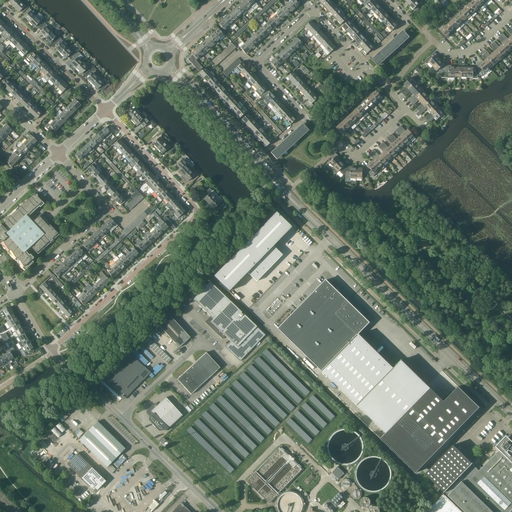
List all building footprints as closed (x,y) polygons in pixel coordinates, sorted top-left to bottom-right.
[(242,3),(241,4),(246,10),(248,12),(253,8),(245,0),(243,0),(241,2),(242,3)] [(245,0),(253,8),(257,4),(255,2),(253,0),(245,0)] [(291,0),(288,3),(294,9),(295,8),(296,9),(299,6),(298,5),(301,3),(298,0),(291,0)] [(376,1),(375,0),(372,0),(371,1),(369,0),(367,0),(364,4),(365,6),(367,5),(371,9),(377,3),(376,2),(376,1)] [(415,0),(409,5),(413,10),(421,2),(419,0),(416,0),(416,1),(415,0)] [(486,8),(483,5),(479,0),(474,0),(473,1),(479,8),(482,11),(482,10),(485,7),(486,8)] [(24,6),(19,1),(14,7),(19,12),(20,11),(22,13),(28,7),(26,5),(24,6)] [(329,11),(335,5),(331,1),(324,7),(327,10),(328,10),(329,11)] [(479,8),(473,1),(471,3),(470,2),(468,4),(475,12),(479,8)] [(288,3),(284,7),(290,14),(293,11),(293,10),(294,9),(288,3)] [(379,5),(377,3),(371,9),(375,14),(382,7),(379,4),(379,5)] [(238,5),(235,7),(242,14),(246,10),(241,4),(239,5),(238,5)] [(475,12),(468,4),(466,6),(467,7),(465,9),(471,16),(475,12)] [(332,16),(339,10),(335,5),(329,11),(330,13),(332,16)] [(233,11),(232,12),(237,18),(242,14),(235,7),(233,10),(233,11)] [(284,7),(280,11),(285,17),(287,16),(287,17),(290,14),(284,7)] [(385,10),(382,7),(375,14),(379,18),(385,12),(384,11),(385,10)] [(29,22),(35,17),(30,12),(31,10),(29,8),(23,14),(25,16),(24,17),(29,22)] [(337,20),(343,14),(344,13),(340,9),(339,10),(332,16),(335,19),(336,18),(337,20)] [(471,16),(465,9),(463,10),(462,9),(460,11),(467,19),(471,16)] [(280,11),(275,15),(282,22),(284,19),(285,17),(280,11)] [(467,19),(460,11),(458,13),(459,14),(457,16),(463,23),(467,19)] [(230,13),(227,16),(233,22),(237,18),(232,12),(230,14),(230,13)] [(387,14),(385,12),(379,18),(383,22),(390,16),(387,13),(387,14)] [(347,19),(343,14),(337,20),(339,21),(338,22),(341,25),(347,19)] [(275,15),(271,19),(276,25),(278,24),(279,25),(282,22),(275,15)] [(224,19),(223,20),(229,27),(230,28),(235,24),(233,22),(227,16),(224,18),(224,19)] [(393,19),(390,16),(383,22),(387,27),(393,21),(392,20),(393,19)] [(463,23),(457,16),(455,18),(454,17),(452,19),(460,27),(463,23)] [(44,23),(42,20),(40,17),(38,19),(35,17),(29,22),(35,28),(36,26),(38,28),(44,23)] [(271,19),(266,23),(273,30),(275,28),(275,27),(276,25),(271,19)] [(460,27),(452,19),(450,20),(451,21),(449,23),(456,30),(460,27)] [(221,21),(218,24),(224,31),(229,27),(223,20),(222,22),(221,21)] [(310,21),(304,27),(309,31),(314,26),(310,21)] [(347,31),(353,25),(349,21),(342,27),(345,30),(346,29),(347,31)] [(391,31),(398,25),(395,22),(395,23),(393,21),(387,27),(391,31)] [(266,23),(262,27),(268,33),(269,32),(270,33),(273,30),(266,23)] [(456,30),(449,23),(447,25),(446,24),(444,26),(452,34),(456,30)] [(52,31),(47,26),(45,24),(39,29),(41,31),(40,33),(45,38),(52,31)] [(350,36),(357,30),(353,25),(347,31),(349,32),(348,33),(350,36)] [(319,30),(314,26),(309,31),(313,36),(319,30)] [(452,34),(444,26),(442,28),(443,29),(439,33),(445,39),(447,37),(447,38),(452,34)] [(262,27),(258,32),(264,38),(267,35),(266,35),(268,33),(262,27)] [(8,28),(2,34),(0,36),(5,40),(7,38),(12,32),(8,28)] [(215,32),(213,33),(219,39),(223,35),(217,28),(214,31),(215,32)] [(323,35),(319,30),(313,36),(317,40),(323,35)] [(355,40),(361,34),(357,30),(350,36),(353,39),(354,38),(355,40)] [(378,66),(385,60),(410,37),(403,30),(372,60),(378,66)] [(59,38),(57,36),(52,31),(45,38),(50,43),(52,42),(54,44),(59,38)] [(17,37),(12,32),(7,38),(11,42),(17,37)] [(258,32),(253,36),(259,42),(260,40),(261,41),(264,38),(258,32)] [(361,34),(355,40),(357,41),(356,42),(359,45),(365,39),(368,36),(364,32),(361,34)] [(384,38),(377,32),(375,34),(381,40),(384,38)] [(219,39),(213,33),(212,35),(211,34),(208,37),(215,43),(219,39)] [(511,39),(510,37),(508,39),(503,34),(500,36),(511,48),(511,39)] [(327,39),(323,35),(317,40),(321,45),(327,39)] [(253,36),(249,40),(255,46),(258,44),(257,43),(259,42),(253,36)] [(511,48),(500,36),(498,38),(503,44),(501,46),(508,53),(511,48)] [(21,41),(17,37),(11,42),(15,47),(21,41)] [(215,43),(208,37),(205,39),(206,40),(205,41),(210,47),(215,43)] [(302,44),(297,38),(292,42),(298,48),(302,44)] [(61,53),(66,48),(61,43),(63,41),(60,39),(55,45),(57,47),(56,48),(61,53)] [(331,44),(327,39),(321,45),(325,49),(331,44)] [(363,49),(370,43),(365,39),(359,45),(361,48),(362,47),(363,49)] [(249,40),(244,44),(250,50),(251,49),(252,49),(255,46),(249,40)] [(25,45),(21,41),(15,47),(20,51),(25,45)] [(210,47),(205,41),(203,43),(202,42),(199,45),(206,51),(210,47)] [(298,48),(292,42),(288,46),(293,52),(298,48)] [(508,53),(501,46),(499,47),(494,42),(492,44),(503,57),(508,53)] [(367,54),(374,47),(370,43),(363,49),(365,50),(364,51),(367,54)] [(244,44),(240,48),(246,55),(249,52),(248,51),(250,50),(244,44)] [(335,48),(331,44),(325,49),(329,53),(335,48)] [(503,57),(492,44),(489,46),(494,52),(492,54),(499,61),(503,57)] [(30,50),(25,45),(20,51),(24,56),(30,50)] [(206,51),(199,45),(196,48),(197,48),(196,50),(201,56),(206,51)] [(293,52),(288,46),(283,51),(289,56),(291,59),(295,54),(293,52)] [(73,57),(78,52),(75,49),(72,53),(66,48),(61,53),(66,59),(67,57),(70,59),(73,56),(73,57)] [(201,56),(196,50),(194,51),(193,50),(191,53),(193,55),(192,57),(196,61),(201,56)] [(499,61),(492,54),(490,56),(485,50),(483,52),(494,65),(499,61)] [(289,56),(283,51),(279,55),(284,60),(289,56)] [(76,69),(82,63),(77,58),(80,54),(78,52),(73,57),(71,60),(73,62),(71,64),(76,69)] [(429,63),(433,67),(440,60),(438,58),(439,57),(434,52),(429,57),(430,57),(429,58),(428,58),(424,61),(425,61),(426,64),(429,63)] [(494,65),(483,52),(480,55),(485,60),(483,62),(490,69),(494,65)] [(29,55),(25,59),(30,64),(32,63),(37,57),(33,53),(30,55),(29,55)] [(284,60),(279,55),(274,59),(280,65),(284,60)] [(30,64),(29,65),(32,67),(34,65),(36,67),(42,61),(37,57),(32,63),(30,64)] [(202,68),(196,61),(192,57),(188,60),(189,60),(191,62),(190,63),(192,65),(193,64),(199,71),(202,68)] [(280,65),(274,59),(270,63),(275,69),(280,65)] [(442,62),(440,60),(433,67),(437,71),(435,72),(438,75),(439,74),(442,76),(447,66),(442,61),(442,62)] [(42,61),(36,67),(40,71),(46,65),(42,61)] [(246,64),(243,62),(241,63),(239,65),(237,67),(236,68),(235,69),(234,70),(238,74),(240,72),(246,67),(245,65),(246,64)] [(490,69),(483,62),(481,64),(481,63),(476,67),(478,74),(480,73),(481,77),(484,76),(486,74),(486,73),(490,69)] [(87,68),(82,63),(76,69),(82,74),(83,73),(85,75),(91,69),(89,67),(87,68)] [(46,65),(40,71),(45,76),(50,70),(46,65)] [(455,77),(455,67),(453,67),(453,66),(447,66),(442,76),(441,78),(442,76),(445,76),(445,78),(455,79),(455,77)] [(244,77),(251,71),(248,68),(246,67),(240,72),(244,77)] [(478,74),(476,67),(470,67),(470,68),(467,68),(467,77),(473,78),(473,79),(476,79),(478,78),(477,74),(478,74)] [(98,78),(98,79),(100,77),(95,72),(96,70),(93,68),(92,69),(93,69),(86,76),(88,78),(87,79),(92,84),(98,78)] [(203,78),(209,72),(205,68),(198,74),(201,77),(202,76),(203,78)] [(45,76),(42,78),(47,82),(49,80),(55,74),(50,70),(45,76)] [(254,73),(251,71),(244,77),(248,81),(255,76),(253,74),(254,73)] [(206,83),(213,77),(209,72),(203,78),(204,79),(203,80),(206,83)] [(291,82),(297,76),(293,72),(287,77),(291,82)] [(55,74),(49,80),(53,84),(59,78),(55,74)] [(252,86),(259,79),(257,76),(256,77),(255,76),(248,81),(247,83),(251,87),(252,86)] [(295,86),(301,81),(297,76),(291,82),(295,86)] [(211,87),(217,81),(213,77),(206,83),(209,86),(210,85),(211,87)] [(59,78),(53,84),(58,88),(63,82),(59,78)] [(102,91),(108,85),(105,83),(104,84),(98,79),(98,78),(92,84),(98,89),(99,88),(102,91)] [(403,94),(415,82),(411,78),(404,84),(406,87),(400,92),(403,94)] [(262,82),(259,79),(252,86),(256,90),(263,84),(261,83),(262,82)] [(6,89),(13,82),(11,80),(9,82),(6,80),(1,85),(6,89)] [(214,92),(221,86),(217,81),(211,87),(212,88),(212,89),(214,92)] [(299,91),(305,85),(301,81),(295,86),(299,91)] [(10,93),(17,86),(13,82),(6,89),(10,93)] [(63,82),(58,88),(62,93),(68,87),(63,82)] [(412,93),(419,87),(415,82),(403,94),(405,97),(410,91),(412,93)] [(264,86),(263,84),(256,90),(255,91),(261,98),(269,91),(267,89),(267,88),(264,85),(264,86)] [(303,95),(309,90),(305,85),(299,91),(303,95)] [(15,98),(22,90),(17,86),(10,93),(15,98)] [(219,96),(225,90),(221,86),(214,92),(217,95),(218,94),(219,96)] [(411,103),(423,91),(419,87),(412,93),(414,95),(409,100),(411,103)] [(64,98),(72,90),(69,88),(62,95),(64,98)] [(19,102),(26,95),(22,90),(15,98),(19,102)] [(222,101),(229,94),(225,90),(219,96),(221,97),(220,98),(222,101)] [(307,100),(313,94),(309,90),(303,95),(307,100)] [(271,93),(269,91),(261,98),(263,100),(264,99),(269,103),(275,98),(273,96),(274,96),(271,92),(271,93)] [(373,92),(371,94),(379,102),(383,98),(376,91),(374,93),(373,92)] [(420,102),(427,96),(423,91),(411,103),(413,105),(419,100),(420,102)] [(227,104),(233,99),(229,94),(222,101),(225,104),(226,103),(227,104)] [(317,99),(313,94),(307,100),(312,104),(317,99)] [(370,97),(368,98),(375,105),(379,102),(371,94),(369,96),(370,97)] [(23,106),(30,99),(26,95),(19,102),(23,106)] [(75,100),(71,104),(76,109),(81,105),(79,103),(81,100),(76,95),(73,98),(75,100)] [(419,112),(432,100),(427,96),(420,102),(422,104),(417,109),(419,112)] [(276,99),(275,98),(269,103),(273,108),(279,101),(277,99),(276,99)] [(365,99),(363,101),(371,109),(375,105),(368,98),(366,100),(365,99)] [(28,110),(33,106),(35,103),(30,99),(23,106),(28,110)] [(231,110),(237,103),(233,99),(227,104),(229,106),(228,107),(231,110)] [(428,111),(436,104),(432,100),(419,112),(421,114),(427,109),(428,111)] [(282,104),(279,101),(273,108),(277,112),(283,106),(281,105),(282,104)] [(362,104),(360,106),(367,113),(371,109),(363,101),(361,103),(362,104)] [(236,113),(242,108),(237,103),(231,110),(233,112),(234,112),(236,113)] [(72,114),(76,109),(71,104),(66,108),(72,114)] [(427,120),(440,109),(436,104),(428,111),(430,113),(425,118),(427,120)] [(130,113),(127,116),(132,121),(139,115),(140,113),(138,111),(133,105),(128,110),(130,113)] [(32,115),(37,110),(33,106),(28,110),(32,115)] [(281,116),(288,110),(285,107),(284,108),(283,106),(277,112),(281,116)] [(357,106),(355,108),(363,116),(364,118),(368,114),(367,113),(360,106),(358,107),(357,106)] [(68,118),(72,114),(66,108),(62,113),(68,118)] [(246,112),(242,108),(236,113),(237,115),(236,116),(239,118),(246,112)] [(354,111),(352,113),(359,120),(363,116),(355,108),(353,110),(354,111)] [(444,113),(440,109),(427,120),(429,123),(435,118),(437,120),(440,117),(443,119),(445,116),(443,114),(444,113)] [(41,114),(37,110),(32,115),(36,119),(41,114)] [(290,113),(288,110),(281,116),(285,121),(291,115),(290,114),(290,113)] [(40,123),(47,115),(45,113),(38,120),(40,123)] [(64,123),(68,118),(62,113),(58,117),(64,123)] [(139,115),(132,121),(137,126),(139,124),(143,128),(149,123),(145,119),(146,118),(141,113),(140,113),(139,115)] [(349,114),(347,116),(355,124),(356,125),(360,122),(359,120),(352,113),(350,115),(349,114)] [(246,124),(252,119),(248,114),(241,120),(243,123),(244,123),(246,124)] [(292,117),(291,115),(285,121),(289,125),(296,119),(293,116),(292,117)] [(346,119),(344,120),(351,127),(355,124),(347,116),(345,118),(346,119)] [(59,127),(64,123),(58,117),(53,121),(59,127)] [(249,129),(256,123),(252,119),(246,124),(247,126),(246,126),(249,129)] [(341,121),(339,123),(347,131),(351,127),(344,120),(342,122),(341,121)] [(55,132),(59,127),(53,121),(49,126),(48,124),(45,127),(50,132),(53,129),(55,132)] [(254,133),(260,128),(256,123),(249,129),(252,132),(254,133)] [(338,126),(336,128),(343,135),(347,131),(339,123),(337,125),(338,126)] [(6,124),(2,129),(8,135),(12,130),(6,124)] [(276,160),(301,137),(308,131),(302,124),(270,153),(276,160)] [(282,133),(275,126),(273,128),(279,135),(282,133)] [(401,126),(398,128),(410,141),(415,137),(408,130),(406,132),(401,126)] [(105,127),(101,131),(106,136),(107,138),(112,134),(105,127)] [(257,138),(264,132),(260,128),(254,133),(255,135),(254,136),(257,138)] [(410,141),(398,128),(396,130),(401,136),(399,138),(406,145),(410,141)] [(101,131),(97,135),(101,140),(103,138),(105,140),(107,138),(106,136),(101,131)] [(262,142),(268,137),(264,132),(257,138),(260,141),(262,142)] [(156,141),(153,144),(157,149),(164,143),(166,140),(167,140),(165,138),(161,137),(162,134),(158,133),(158,134),(156,135),(153,138),(156,141)] [(406,145),(399,138),(397,140),(392,134),(390,136),(401,149),(406,145)] [(97,135),(92,139),(97,144),(98,146),(102,142),(101,140),(97,135)] [(31,136),(27,140),(32,146),(37,141),(31,136)] [(401,149),(390,136),(387,139),(392,144),(390,146),(397,153),(400,150),(401,149)] [(265,147),(272,141),(268,137),(262,142),(263,144),(262,144),(265,147)] [(92,139),(88,143),(93,148),(97,144),(92,139)] [(27,140),(22,144),(28,150),(32,146),(27,140)] [(123,144),(119,140),(114,145),(118,149),(123,144)] [(164,143),(157,149),(162,154),(165,151),(168,154),(173,149),(170,146),(171,146),(166,140),(164,143)] [(397,153),(390,146),(388,148),(383,142),(381,144),(392,157),(397,153)] [(88,143),(84,147),(88,152),(91,150),(92,152),(94,150),(93,148),(88,143)] [(22,144),(18,149),(27,157),(28,156),(26,153),(28,150),(22,144)] [(127,148),(123,144),(118,149),(122,153),(127,148)] [(392,157),(381,144),(378,147),(383,152),(381,154),(388,161),(392,157)] [(84,147),(79,151),(84,156),(88,152),(84,147)] [(131,153),(127,148),(122,153),(124,155),(122,157),(124,159),(126,158),(131,153)] [(18,149),(14,153),(20,159),(23,156),(26,159),(27,157),(18,149)] [(388,161),(381,154),(379,156),(374,150),(372,153),(384,165),(388,161)] [(79,151),(75,155),(80,161),(84,156),(79,151)] [(14,153),(10,157),(16,163),(20,159),(14,153)] [(135,157),(131,153),(126,158),(130,162),(135,157)] [(340,158),(335,153),(330,157),(333,160),(330,163),(334,167),(341,161),(339,159),(340,158)] [(384,165),(372,153),(369,155),(375,160),(373,162),(379,169),(380,170),(381,172),(386,168),(384,165)] [(10,157),(6,162),(11,167),(16,163),(10,157)] [(139,161),(135,157),(130,162),(127,164),(132,168),(134,166),(139,161)] [(181,169),(178,171),(183,176),(192,168),(185,160),(179,166),(181,168),(181,169)] [(143,166),(139,161),(134,166),(138,171),(143,166)] [(343,163),(341,161),(334,167),(334,168),(332,169),(336,174),(338,172),(340,170),(344,175),(348,166),(344,162),(343,163)] [(379,169),(373,162),(371,164),(370,163),(365,167),(368,174),(368,173),(369,173),(370,177),(373,176),(375,174),(380,170),(379,169)] [(87,169),(91,174),(96,169),(98,168),(98,167),(94,163),(87,169)] [(147,170),(143,166),(138,171),(142,175),(147,170)] [(356,179),(356,168),(354,168),(354,167),(348,166),(344,175),(345,175),(345,178),(350,178),(350,179),(356,179)] [(96,169),(91,174),(95,178),(100,173),(102,172),(98,167),(98,168),(96,169)] [(368,174),(365,167),(359,167),(359,168),(356,168),(356,179),(362,179),(362,174),(368,174)] [(192,168),(183,176),(188,182),(190,179),(193,182),(198,177),(196,174),(196,173),(192,168)] [(151,175),(147,170),(142,175),(146,180),(151,175)] [(100,173),(95,178),(99,182),(104,178),(100,173)] [(157,181),(153,176),(151,175),(146,180),(148,181),(145,184),(149,188),(157,181)] [(104,178),(99,182),(103,187),(108,182),(104,178)] [(197,179),(191,185),(194,188),(200,182),(197,179)] [(161,185),(157,181),(149,188),(153,192),(161,185)] [(108,182),(103,187),(107,191),(112,187),(108,182)] [(165,190),(161,185),(153,192),(157,197),(165,190)] [(112,187),(107,191),(111,195),(116,191),(112,187)] [(208,204),(217,196),(213,191),(212,192),(209,188),(204,193),(206,196),(203,199),(208,204)] [(116,191),(111,195),(115,200),(120,195),(122,193),(118,189),(116,191)] [(169,194),(165,190),(157,197),(161,201),(164,199),(169,194)] [(59,235),(47,223),(47,222),(46,224),(44,222),(47,219),(43,213),(32,222),(28,217),(39,206),(40,207),(44,204),(37,197),(38,196),(37,195),(36,194),(35,195),(35,194),(31,197),(32,198),(28,202),(27,201),(21,206),(22,207),(18,211),(17,210),(10,216),(12,217),(7,221),(6,220),(3,223),(6,226),(4,228),(2,225),(0,226),(0,238),(1,240),(1,239),(3,241),(0,244),(3,247),(5,249),(8,252),(10,254),(13,258),(14,257),(16,258),(15,260),(18,263),(19,262),(21,264),(19,265),(23,268),(24,267),(26,270),(34,262),(31,260),(34,258),(30,254),(29,255),(26,251),(31,247),(36,253),(39,251),(40,252),(46,247),(45,245),(49,241),(50,243),(59,235)] [(173,198),(169,194),(164,199),(168,203),(173,198)] [(120,195),(115,200),(119,204),(121,205),(124,202),(125,201),(120,195)] [(222,201),(217,196),(208,204),(213,209),(216,206),(218,209),(224,204),(221,201),(222,201)] [(177,203),(173,198),(168,203),(172,207),(177,203)] [(181,207),(177,203),(172,207),(176,212),(181,207)] [(185,211),(181,207),(176,212),(173,214),(177,218),(185,211)] [(276,212),(244,244),(213,276),(228,291),(247,272),(256,281),(267,270),(268,271),(270,269),(272,267),(271,266),(282,255),(273,246),(291,227),(276,212)] [(111,219),(108,221),(104,225),(109,230),(111,232),(117,226),(111,219)] [(163,222),(159,226),(164,231),(168,227),(163,222)] [(159,235),(164,231),(159,226),(157,224),(153,228),(154,230),(159,235)] [(109,230),(104,225),(100,229),(104,234),(109,230)] [(104,234),(100,229),(95,233),(100,238),(104,234)] [(155,239),(159,235),(154,230),(150,234),(155,239)] [(155,239),(150,234),(148,232),(143,236),(145,238),(150,243),(155,239)] [(100,238),(95,233),(91,237),(95,242),(98,240),(100,242),(102,240),(100,238)] [(97,244),(95,242),(91,237),(86,241),(93,248),(97,244)] [(146,247),(150,243),(145,238),(141,242),(146,247)] [(142,251),(146,247),(141,242),(140,240),(135,244),(136,245),(142,251)] [(93,248),(86,241),(82,245),(89,252),(93,248)] [(79,248),(75,252),(79,257),(81,259),(86,255),(79,248)] [(134,249),(129,253),(134,258),(139,254),(134,249)] [(130,262),(134,258),(129,253),(127,250),(125,252),(127,255),(125,257),(130,262)] [(75,252),(70,256),(75,261),(77,263),(81,259),(79,257),(75,252)] [(130,262),(125,257),(123,254),(119,259),(126,266),(130,262)] [(70,256),(66,260),(73,267),(77,263),(75,261),(70,256)] [(121,270),(126,266),(119,259),(114,263),(121,270)] [(66,260),(62,264),(66,269),(68,271),(73,267),(66,260)] [(117,274),(121,270),(114,263),(110,267),(112,269),(117,274)] [(62,264),(57,268),(62,273),(64,275),(68,271),(66,269),(62,264)] [(57,268),(53,272),(54,274),(58,277),(62,273),(57,268)] [(113,278),(117,274),(112,269),(108,273),(113,278)] [(98,278),(100,280),(105,285),(109,281),(103,273),(98,278)] [(101,289),(105,285),(100,280),(96,284),(101,289)] [(279,329),(322,371),(357,335),(369,323),(347,301),(326,280),(279,329)] [(40,287),(44,291),(49,287),(45,282),(40,287)] [(210,293),(199,305),(210,316),(209,317),(205,322),(211,328),(222,339),(223,339),(222,338),(225,336),(230,341),(225,347),(240,361),(265,335),(256,326),(210,282),(204,288),(210,293)] [(96,293),(101,289),(96,284),(92,288),(96,293)] [(48,296),(53,291),(51,289),(53,287),(51,285),(49,287),(44,291),(48,296)] [(92,297),(96,293),(92,288),(87,292),(92,297)] [(52,300),(57,295),(53,291),(48,296),(52,300)] [(88,301),(92,297),(87,292),(85,294),(83,292),(81,294),(88,301)] [(83,305),(88,301),(81,294),(76,298),(83,305)] [(56,304),(61,300),(57,295),(52,300),(56,304)] [(60,309),(65,304),(61,300),(56,304),(60,309)] [(64,313),(69,309),(67,306),(68,305),(66,303),(65,304),(60,309),(64,313)] [(5,306),(3,308),(4,310),(3,311),(6,316),(13,312),(9,307),(7,309),(5,306)] [(68,318),(73,313),(74,311),(70,307),(69,309),(64,313),(68,318)] [(13,312),(6,316),(9,321),(16,317),(13,312)] [(156,323),(157,323),(179,348),(190,337),(167,313),(156,323)] [(9,321),(6,323),(9,328),(12,326),(19,322),(17,320),(18,320),(17,318),(16,318),(16,317),(9,321)] [(19,322),(12,326),(15,331),(22,327),(19,322)] [(22,327),(15,331),(18,336),(25,332),(22,327)] [(18,336),(15,338),(18,343),(28,338),(25,332),(18,336)] [(358,335),(323,372),(386,433),(381,439),(416,473),(480,408),(458,387),(444,401),(430,388),(402,360),(394,368),(359,334),(359,335),(358,335)] [(28,338),(18,343),(21,348),(24,347),(31,343),(28,338)] [(24,347),(21,348),(26,356),(34,351),(32,349),(34,348),(31,343),(24,347)] [(127,350),(100,378),(104,383),(105,382),(122,399),(123,398),(124,399),(127,396),(129,394),(142,380),(143,380),(149,375),(151,373),(145,367),(144,367),(132,355),(127,350)] [(10,351),(5,354),(10,363),(12,362),(11,360),(14,358),(12,354),(10,351)] [(206,353),(196,362),(177,379),(191,394),(220,368),(206,353)] [(10,363),(5,354),(0,356),(0,357),(4,364),(6,362),(8,365),(10,363)] [(262,378),(264,381),(263,382),(272,392),(276,389),(264,377),(262,378)] [(253,387),(270,406),(274,402),(256,384),(253,387)] [(247,398),(260,411),(262,409),(263,410),(265,408),(251,394),(247,398)] [(146,412),(150,416),(148,418),(148,420),(159,431),(161,431),(163,430),(162,429),(163,429),(165,431),(168,428),(182,415),(166,398),(157,406),(155,404),(146,412)] [(241,407),(256,421),(260,418),(245,403),(241,407)] [(237,410),(233,414),(247,429),(251,425),(237,410)] [(240,437),(244,434),(227,414),(223,418),(240,437)] [(125,449),(97,421),(79,440),(107,467),(125,449)] [(56,425),(62,432),(66,428),(60,422),(56,425)] [(214,425),(233,446),(237,442),(218,422),(214,425)] [(51,430),(58,437),(62,433),(56,426),(51,430)] [(228,448),(213,433),(211,436),(212,436),(211,438),(225,451),(228,448)] [(511,511),(511,441),(510,439),(506,436),(496,446),(499,450),(479,471),(472,464),(453,445),(425,474),(435,483),(432,486),(438,491),(440,489),(444,492),(445,492),(465,511),(511,511)] [(280,447),(246,481),(269,503),(294,478),(296,479),(298,477),(296,476),(302,469),(300,468),(301,467),(299,464),(298,465),(294,461),(295,460),(290,455),(288,456),(284,451),(285,450),(282,448),(281,449),(280,447)] [(92,468),(92,467),(78,453),(67,464),(81,478),(82,478),(92,488),(94,486),(97,490),(106,481),(92,468)] [(114,463),(118,467),(127,458),(122,454),(114,463)] [(330,475),(337,482),(338,481),(344,474),(338,467),(330,475)] [(358,491),(357,490),(358,488),(353,483),(350,484),(350,483),(350,482),(349,481),(348,481),(347,480),(346,480),(345,481),(344,481),(344,482),(343,482),(343,483),(342,484),(342,485),(343,486),(341,488),(353,500),(355,498),(356,498),(357,498),(358,498),(359,498),(359,497),(360,497),(360,496),(361,495),(361,494),(360,493),(360,492),(359,491),(358,491)] [(159,497),(161,499),(167,493),(165,491),(159,497)] [(332,511),(339,505),(341,507),(346,503),(342,499),(344,497),(339,491),(324,505),(331,511),(332,511)] [(425,511),(463,511),(444,493),(425,511)] [(370,502),(370,500),(369,499),(367,498),(366,497),(364,498),(363,498),(362,499),(361,499),(361,500),(361,501),(360,502),(361,504),(362,505),(363,506),(365,507),(366,507),(367,506),(368,506),(369,504),(370,503),(370,502)] [(171,511),(190,511),(181,503),(171,511)]
